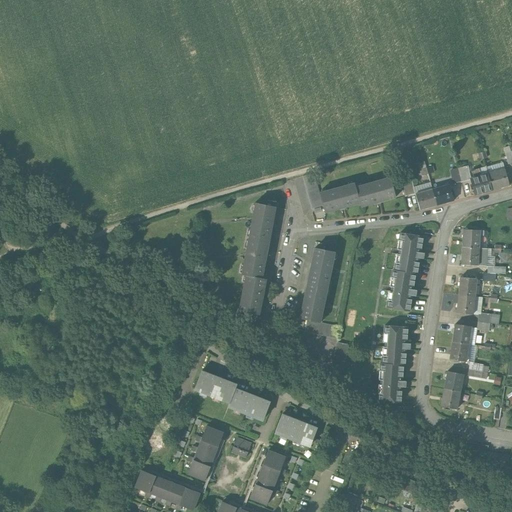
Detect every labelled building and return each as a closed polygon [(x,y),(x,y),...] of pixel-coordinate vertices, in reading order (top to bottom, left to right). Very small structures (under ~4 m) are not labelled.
[(505,170),(488,175),(492,190),(510,185),(505,170)] [(314,173),(303,176),(311,209),(322,206),(319,194),(314,173)] [(488,175),(471,179),(475,195),(492,190),(488,175)] [(389,179),(355,188),(359,203),(360,208),(360,207),(394,198),(395,198),(390,178),(389,178),(389,179)] [(412,181),(401,184),(404,197),(415,195),(412,181)] [(354,185),(320,194),(319,194),(322,206),(324,214),(325,213),(359,203),(355,188),(354,184),(354,185)] [(450,186),(432,191),(436,206),(454,201),(450,186)] [(432,191),(415,195),(419,211),(436,206),(432,191)] [(275,207),(255,203),(255,204),(256,204),(249,238),(248,238),(248,239),(268,243),(269,242),(268,242),(275,208),(275,207)] [(482,231),(462,230),(461,247),(477,248),(478,236),(482,236),(482,231)] [(402,241),(398,240),(397,250),(399,250),(398,254),(396,254),(395,263),(399,264),(398,270),(394,270),(392,270),(392,271),(396,271),(395,278),(391,277),(389,287),(391,287),(391,291),(389,291),(387,300),(391,301),(390,308),(409,311),(412,295),(415,296),(416,290),(413,290),(415,274),(417,274),(419,258),(423,259),(424,253),(420,253),(423,237),(404,234),(402,241)] [(268,243),(248,239),(249,239),(242,273),(241,273),(241,274),(246,275),(261,278),(268,243)] [(334,252),(314,247),(314,248),(315,248),(308,282),(307,282),(327,287),(327,286),(326,286),(333,252),(334,252)] [(477,248),(461,247),(460,265),(485,267),(486,248),(478,248),(477,248)] [(261,278),(246,275),(239,310),(259,314),(259,313),(258,313),(265,279),(266,278),(261,278)] [(476,279),(459,277),(457,294),(474,296),(476,279)] [(327,287),(307,282),(307,283),(300,317),(300,318),(307,319),(320,322),(319,322),(326,288),(327,288),(327,287)] [(474,296),(457,294),(456,312),(478,314),(478,312),(479,312),(481,296),(474,296)] [(479,312),(478,312),(478,314),(477,321),(489,323),(490,314),(479,312)] [(320,322),(307,319),(304,332),(321,335),(324,323),(320,322)] [(489,323),(477,321),(476,330),(488,332),(489,323)] [(340,327),(324,323),(321,335),(338,339),(340,327)] [(470,327),(454,325),(452,342),(468,344),(470,327)] [(388,333),(384,333),(383,342),(385,342),(385,347),(383,347),(382,356),(386,356),(386,363),(382,363),(380,363),(380,364),(384,364),(384,371),(379,370),(379,380),(381,380),(380,384),(378,384),(378,394),(382,394),(381,401),(401,403),(402,386),(405,387),(406,381),(402,381),(403,365),(405,365),(406,349),(410,349),(410,344),(406,343),(408,327),(388,326),(388,333)] [(348,345),(337,342),(333,359),(345,361),(348,345)] [(468,344),(452,342),(449,359),(465,361),(468,344)] [(345,361),(333,359),(330,376),(341,378),(345,361)] [(487,377),(488,363),(468,363),(467,376),(487,377)] [(236,383),(202,370),(195,387),(230,401),(235,387),(236,383)] [(463,375),(446,371),(443,389),(459,392),(463,375)] [(270,401),(235,387),(230,401),(228,404),(263,418),(270,401)] [(459,392),(443,389),(439,406),(456,409),(459,392)] [(315,427),(282,413),(275,430),(309,444),(315,427)] [(223,431),(206,425),(202,436),(200,441),(198,446),(196,451),(194,457),(192,462),(188,473),(205,480),(223,431)] [(251,443),(237,438),(231,452),(245,457),(251,443)] [(268,450),(249,498),(266,504),(271,493),(272,488),(275,483),(276,478),(278,473),(280,468),(283,462),(285,456),(268,450)] [(509,456),(487,452),(485,461),(507,466),(509,456)] [(200,492),(141,469),(135,486),(147,491),(151,493),(156,495),(161,497),(167,499),(172,501),(177,503),(182,505),(193,509),(200,492)] [(382,470),(378,481),(383,483),(388,472),(382,470)] [(405,479),(400,476),(396,487),(401,489),(405,479)] [(405,479),(401,489),(406,491),(410,481),(405,479)] [(416,483),(410,481),(406,491),(412,494),(416,483)] [(416,483),(412,494),(418,496),(422,485),(416,483)] [(343,503),(359,510),(363,500),(347,493),(343,503)] [(249,511),(223,501),(218,511),(249,511)]
